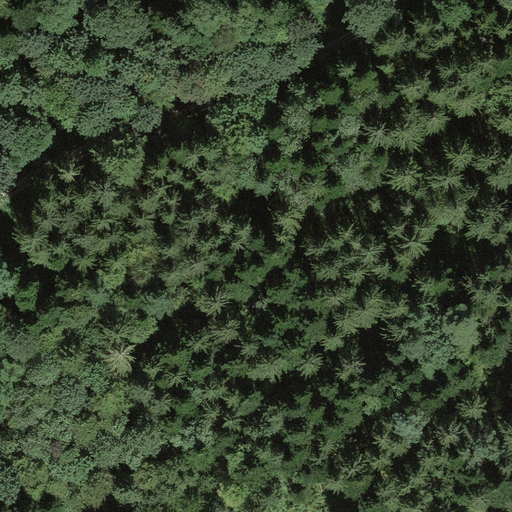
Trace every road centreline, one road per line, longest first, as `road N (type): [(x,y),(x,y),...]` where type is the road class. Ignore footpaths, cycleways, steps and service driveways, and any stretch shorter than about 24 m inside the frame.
road 1 (track): [(0,194),(333,48),(402,0)]
road 2 (track): [(0,238),(231,511)]
